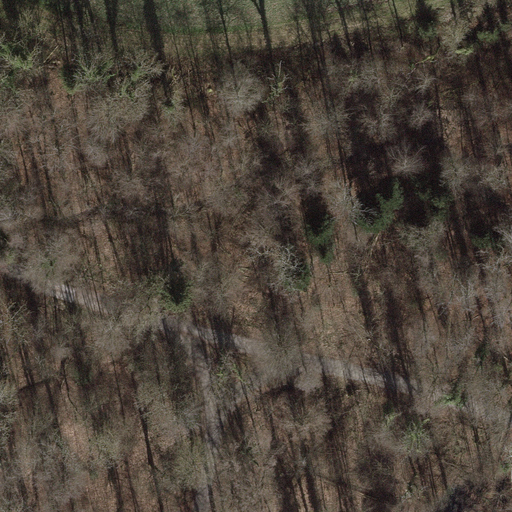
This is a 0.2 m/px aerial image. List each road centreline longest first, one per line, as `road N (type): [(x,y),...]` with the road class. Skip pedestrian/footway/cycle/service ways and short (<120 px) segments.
road 1 (track): [(511,419),(52,290),(0,260)]
road 2 (track): [(199,511),(211,398),(196,355),(172,324)]
